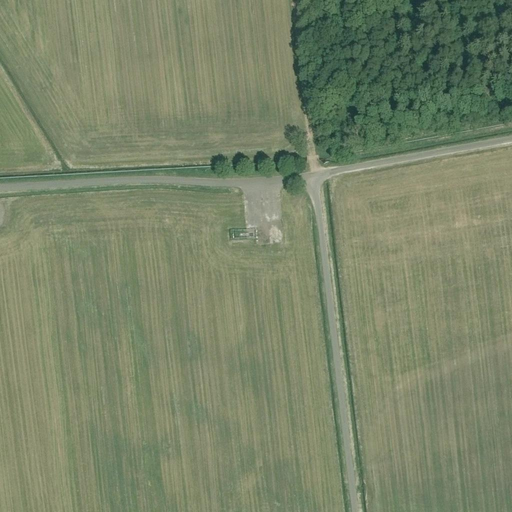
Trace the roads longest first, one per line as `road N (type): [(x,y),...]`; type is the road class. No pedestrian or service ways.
road 1 (residential): [(315,175),(354,511)]
road 2 (unclassified): [(315,175),(258,184),(0,189)]
road 3 (unclassified): [(511,140),(315,175)]
